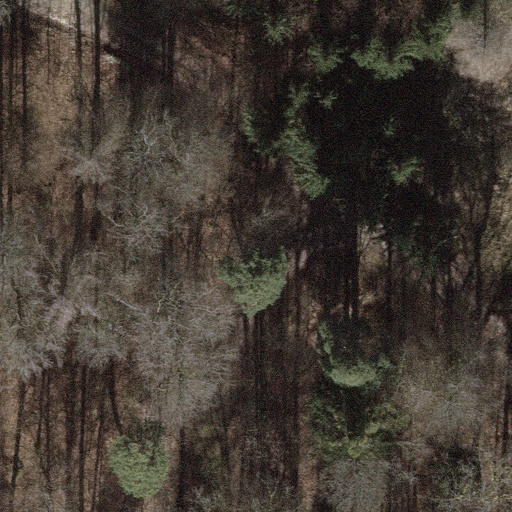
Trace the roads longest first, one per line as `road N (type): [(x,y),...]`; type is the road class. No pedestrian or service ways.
road 1 (track): [(511,409),(345,221),(179,63),(53,0)]
road 2 (track): [(202,511),(201,380),(254,275),(345,221)]
